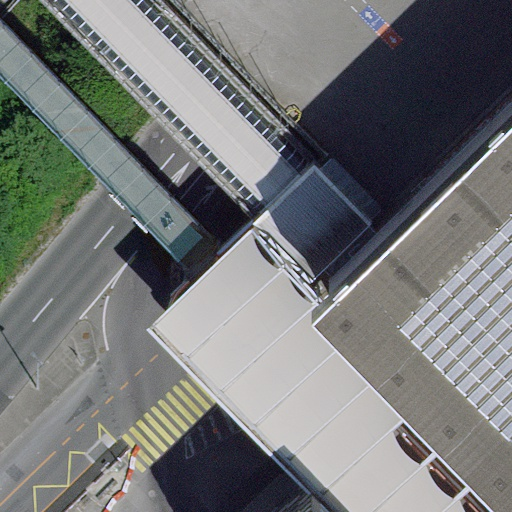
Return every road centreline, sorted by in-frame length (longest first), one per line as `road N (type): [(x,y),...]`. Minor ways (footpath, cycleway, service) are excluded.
road 1 (unclassified): [(166,511),(157,426),(135,337),(137,279),(165,166)]
road 2 (primary): [(0,362),(165,166)]
road 3 (primary): [(165,166),(325,0)]
